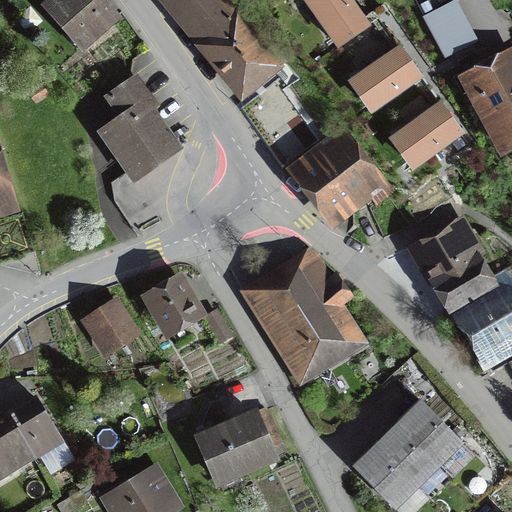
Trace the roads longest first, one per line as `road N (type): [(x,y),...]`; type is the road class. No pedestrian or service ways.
road 1 (unclassified): [(511,443),(396,304),(260,187)]
road 2 (residential): [(190,235),(220,274),(342,511)]
road 3 (unclassified): [(260,187),(132,0)]
road 4 (unclassified): [(0,324),(89,272),(190,235)]
